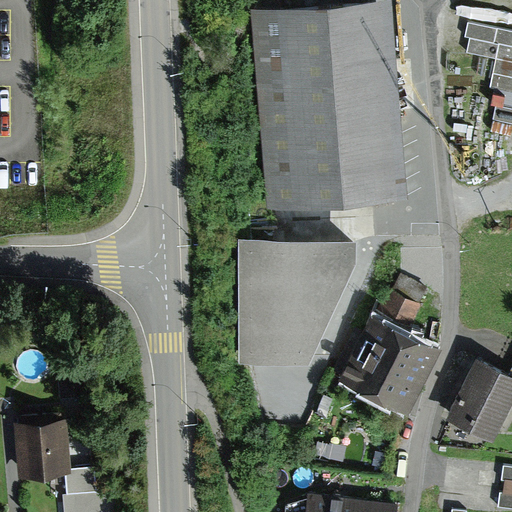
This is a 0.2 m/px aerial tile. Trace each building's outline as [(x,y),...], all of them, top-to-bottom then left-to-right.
[(392,0),(386,0),(252,12),(270,212),(411,199),(392,0)] [(511,31),(468,24),(465,36),(471,38),(468,51),(498,58),(491,86),(501,88),(493,119),(511,122),(511,31)] [(357,242),(238,243),(239,363),(310,363),(357,264),(357,242)] [(399,276),(379,316),(408,330),(427,289),(399,276)] [(379,316),(372,312),(336,377),(407,415),(440,349),(408,330),(379,316)] [(511,364),(505,378),(473,362),(445,417),(492,442),(511,403),(511,364)] [(60,419),(16,424),(22,474),(66,469),(60,419)] [(511,466),(504,465),(502,480),(505,480),(503,493),(500,492),(498,507),(511,508),(511,466)] [(396,511),(397,503),(308,493),(305,511),(396,511)]
